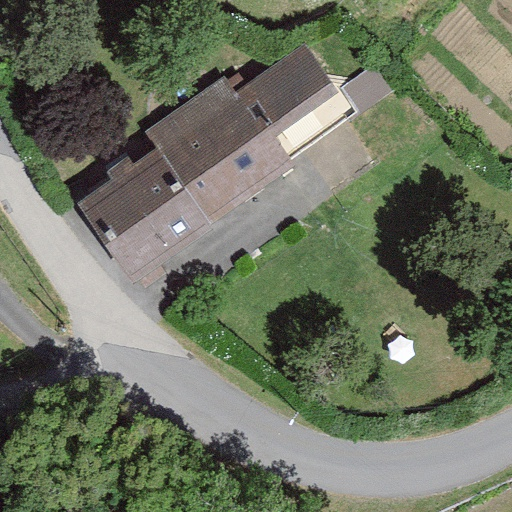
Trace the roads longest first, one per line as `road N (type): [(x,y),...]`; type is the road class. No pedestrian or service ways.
road 1 (residential): [(511,446),(424,476),(362,476),(262,450),(194,412),(42,239),(0,155)]
road 2 (track): [(154,373),(0,403)]
